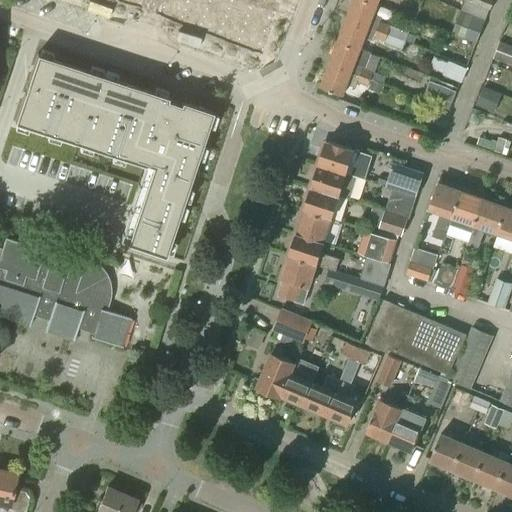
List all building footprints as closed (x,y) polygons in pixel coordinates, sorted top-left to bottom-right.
[(165,0),(161,12),(181,19),(188,0),(165,0)] [(188,0),(181,19),(200,26),(209,0),(188,0)] [(229,0),(209,0),(200,26),(219,34),(231,1),(229,0)] [(368,0),(352,0),(346,17),(376,29),(379,22),(381,18),(373,15),(377,3),(368,0)] [(494,0),(466,0),(491,9),(494,0)] [(231,1),(219,34),(238,41),(250,8),(231,1)] [(250,8),(238,41),(257,48),(270,15),(250,8)] [(461,10),(457,22),(481,31),(485,20),(461,10)] [(376,29),(346,17),(337,40),(360,49),(364,38),(372,41),(374,37),(376,29)] [(390,26),(379,22),(376,29),(387,33),(390,26)] [(390,26),(387,33),(404,40),(407,32),(390,26)] [(387,33),(376,29),(374,37),(384,41),(387,33)] [(404,40),(387,33),(384,41),(401,47),(404,40)] [(337,40),(329,63),(359,75),(362,66),(364,66),(369,52),(360,49),(337,40)] [(511,65),(511,45),(499,41),(493,58),(511,65)] [(36,54),(14,122),(144,165),(145,164),(152,166),(129,236),(122,233),(119,241),(164,255),(211,111),(181,101),(179,104),(166,100),(167,97),(36,54)] [(467,69),(448,60),(448,62),(434,56),(429,66),(443,72),(442,74),(461,82),(467,69)] [(359,75),(329,63),(320,86),(342,94),(346,84),(354,87),(356,82),(359,75)] [(370,79),(373,71),(373,70),(364,66),(362,66),(359,75),(370,79)] [(385,76),(373,71),(370,79),(382,83),(385,76)] [(370,79),(359,75),(356,82),(367,86),(370,79)] [(382,83),(370,79),(367,86),(366,88),(379,93),(383,84),(382,83)] [(450,102),(455,90),(428,80),(423,92),(450,102)] [(491,109),(497,94),(484,89),(478,103),(491,109)] [(449,114),(431,107),(426,120),(444,127),(449,114)] [(5,134),(0,148),(0,162),(25,171),(34,144),(5,134)] [(507,139),(499,137),(497,142),(479,136),(476,145),(506,154),(508,146),(505,145),(507,139)] [(316,162),(357,176),(365,178),(372,155),(326,140),(323,149),(320,148),(316,162)] [(349,198),(357,176),(316,162),(311,177),(314,178),(311,186),(347,198),(349,198)] [(416,195),(424,172),(393,162),(385,185),(416,195)] [(449,224),(462,187),(447,182),(446,185),(438,182),(428,208),(440,212),(432,235),(443,239),(449,224)] [(301,208),(331,218),(339,220),(347,198),(311,186),(309,195),(306,194),(301,208)] [(471,232),(484,198),(475,195),(476,192),(462,187),(449,224),(471,232)] [(400,198),(395,213),(406,217),(411,202),(400,198)] [(497,232),(507,203),(493,198),(492,201),(484,198),(471,232),(469,240),(480,243),(485,228),(497,232)] [(511,237),(511,204),(507,203),(497,232),(511,237)] [(373,204),(368,219),(378,222),(383,207),(373,204)] [(331,218),(301,208),(296,223),(299,224),(297,232),(323,240),(331,218)] [(384,210),(378,227),(400,234),(405,217),(384,210)] [(105,289),(103,278),(107,274),(105,272),(103,269),(95,261),(85,257),(79,273),(40,261),(43,249),(31,245),(35,232),(22,228),(17,241),(5,237),(1,248),(0,247),(0,316),(28,326),(32,314),(48,319),(44,331),(73,340),(77,327),(92,332),(90,337),(121,347),(130,318),(101,308),(103,301),(106,302),(106,301),(104,300),(105,289)] [(368,255),(390,263),(398,239),(368,230),(360,253),(368,255)] [(291,239),(286,254),(316,263),(320,252),(323,240),(297,232),(294,240),(291,239)] [(339,258),(320,252),(316,263),(336,270),(339,258)] [(316,263),(286,254),(282,268),(285,269),(282,278),(283,279),(278,295),(295,301),(296,297),(304,300),(316,263)] [(383,285),(390,263),(368,255),(360,277),(383,285)] [(406,272),(412,275),(428,280),(432,268),(410,260),(406,272)] [(433,283),(451,290),(458,268),(440,262),(433,283)] [(460,264),(458,268),(451,290),(465,294),(474,269),(460,264)] [(342,271),(337,286),(378,300),(383,285),(360,277),(342,271)] [(511,284),(494,278),(486,302),(503,308),(511,284)] [(367,337),(365,342),(385,351),(386,348),(403,307),(383,298),(367,337)] [(305,338),(312,321),(282,307),(273,328),(303,341),(305,338)] [(403,307),(386,348),(448,374),(457,352),(458,353),(466,334),(403,307)] [(312,341),(319,324),(312,321),(305,338),(312,341)] [(467,337),(488,345),(492,335),(472,326),(467,337)] [(483,356),(488,345),(467,337),(463,347),(483,356)] [(341,353),(349,356),(354,345),(346,341),(341,353)] [(354,345),(349,356),(364,363),(369,352),(354,345)] [(271,352),(256,386),(267,391),(266,393),(275,397),(276,395),(280,396),(281,395),(280,394),(290,372),(295,362),(280,356),(283,350),(275,346),(272,352),(271,352)] [(479,366),(483,356),(463,347),(458,358),(479,366)] [(389,386),(400,359),(386,353),(374,380),(389,386)] [(290,372),(280,394),(281,395),(302,404),(311,381),(318,366),(297,357),(295,362),(290,372)] [(474,377),(479,366),(458,358),(454,369),(474,377)] [(470,388),(474,377),(454,369),(450,379),(452,380),(470,388)] [(311,381),(302,404),(324,413),(334,391),(339,379),(327,374),(322,386),(311,381)] [(441,407),(452,380),(450,379),(439,375),(427,401),(441,407)] [(334,391),(324,413),(347,423),(357,401),(345,396),(350,384),(339,379),(334,391)] [(500,401),(511,405),(511,394),(504,391),(500,401)] [(366,431),(388,441),(408,395),(400,392),(394,404),(379,397),(374,407),(376,407),(366,431)] [(416,399),(408,395),(388,441),(411,451),(426,417),(411,410),(416,399)] [(469,406),(477,410),(482,399),(474,395),(469,406)] [(482,399),(477,410),(485,413),(490,402),(482,399)] [(496,427),(498,424),(504,409),(492,403),(484,422),(496,427)] [(511,412),(504,409),(498,424),(508,428),(511,419),(511,412)] [(452,468),(464,442),(441,432),(429,458),(452,468)] [(486,451),(464,442),(452,468),(474,478),(486,451)] [(507,460),(486,451),(474,478),(497,488),(509,461),(507,460)] [(507,460),(509,461),(497,488),(511,493),(511,452),(507,460)] [(15,472),(0,468),(0,502),(7,504),(7,505),(8,505),(12,509),(18,510),(24,508),(26,497),(22,492),(11,490),(15,472)] [(94,511),(136,511),(140,503),(135,500),(135,499),(106,486),(100,500),(98,500),(94,509),(95,511),(94,511)]
